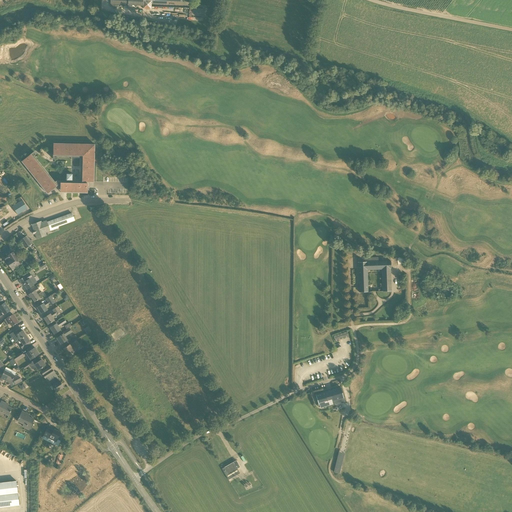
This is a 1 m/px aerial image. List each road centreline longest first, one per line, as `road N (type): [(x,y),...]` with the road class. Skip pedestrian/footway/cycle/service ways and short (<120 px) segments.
road 1 (unclassified): [(511,29),(367,0)]
road 2 (residential): [(0,238),(78,201),(128,200)]
road 3 (secondary): [(75,389),(0,276)]
